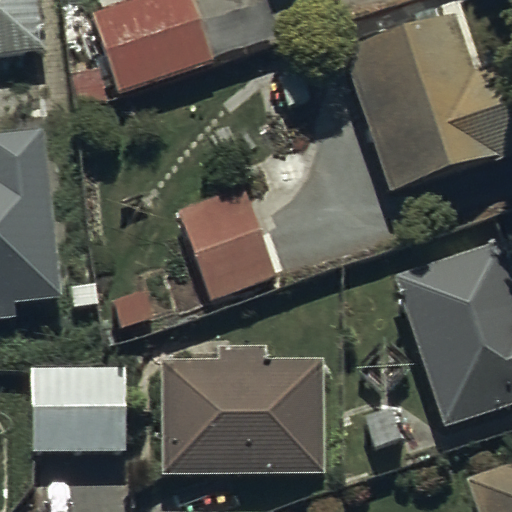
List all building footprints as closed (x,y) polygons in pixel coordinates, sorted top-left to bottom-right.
[(37,0),(0,0),(0,70),(42,67),(37,0)] [(213,77),(187,0),(168,0),(91,26),(107,73),(68,87),(80,122),(213,77)] [(511,55),(478,68),(484,83),(472,88),(459,45),(454,31),(341,69),(389,210),(511,168),(511,55)] [(59,315),(43,146),(0,150),(0,330),(18,329),(17,319),(59,315)] [(243,195),(174,220),(208,314),(277,288),(243,195)] [(511,285),(502,257),(394,293),(444,442),(511,419),(511,285)] [(161,373),(158,486),(322,489),(325,383),(265,382),(265,361),(220,360),(220,375),(161,373)] [(124,465),(124,379),(31,379),(31,465),(124,465)] [(511,511),(511,480),(466,495),(470,511),(511,511)]
